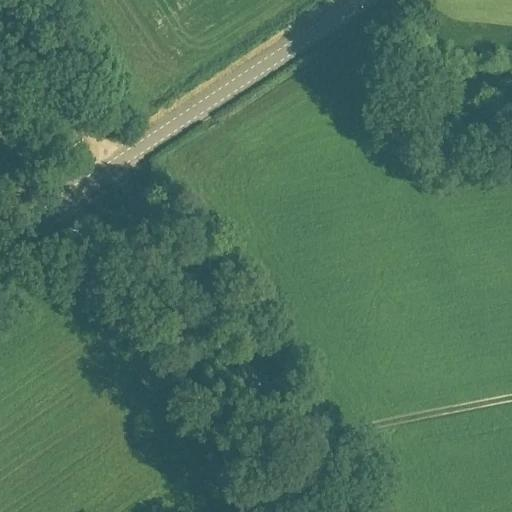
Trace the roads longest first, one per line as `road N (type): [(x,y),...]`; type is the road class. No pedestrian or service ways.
road 1 (tertiary): [(0,235),(356,0)]
road 2 (track): [(100,144),(270,414)]
road 3 (track): [(270,414),(311,431),(511,394)]
road 4 (track): [(2,0),(100,144)]
